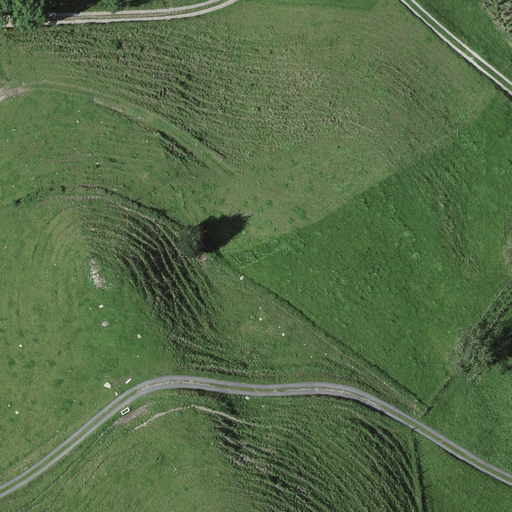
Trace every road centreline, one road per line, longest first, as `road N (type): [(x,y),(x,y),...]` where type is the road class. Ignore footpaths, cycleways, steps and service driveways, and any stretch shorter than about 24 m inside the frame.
road 1 (track): [(511,479),(371,400),(322,387),(248,392),(170,382),(127,397),(0,492)]
road 2 (track): [(225,0),(200,12),(0,20)]
road 3 (track): [(408,0),(511,90)]
